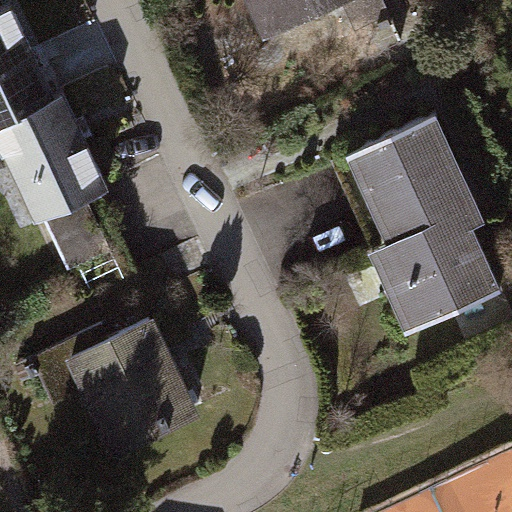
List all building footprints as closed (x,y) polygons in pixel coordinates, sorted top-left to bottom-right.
[(393,23),(381,0),(246,0),(265,43),(338,11),(352,43),(393,23)] [(13,14),(0,19),(0,122),(53,96),(13,14)] [(53,96),(0,122),(0,186),(34,253),(114,212),(53,96)] [(436,117),(333,164),(378,261),(367,266),(403,345),(503,299),(474,237),(488,230),(436,117)] [(78,402),(110,464),(199,419),(151,324),(109,345),(101,330),(27,367),(52,415),(78,402)]
